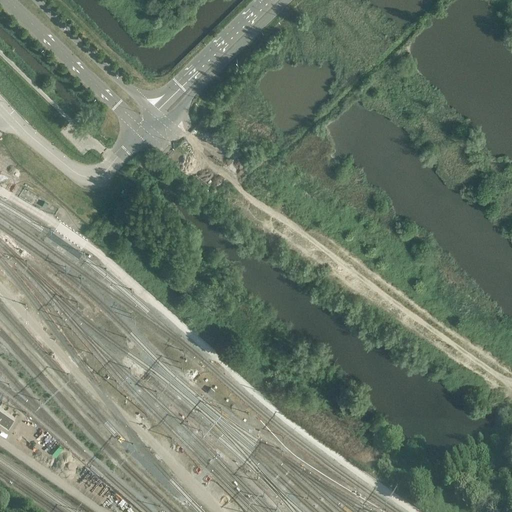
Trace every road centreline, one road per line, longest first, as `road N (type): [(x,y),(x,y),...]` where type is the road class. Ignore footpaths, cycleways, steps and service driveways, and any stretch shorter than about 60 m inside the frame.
road 1 (track): [(511,377),(331,243),(246,195),(231,168),(184,137)]
road 2 (track): [(238,204),(420,22)]
road 3 (tertiary): [(6,0),(140,126)]
road 4 (tertiary): [(167,124),(288,0)]
road 5 (tertiary): [(153,111),(36,0)]
road 6 (tertiary): [(267,0),(153,111)]
